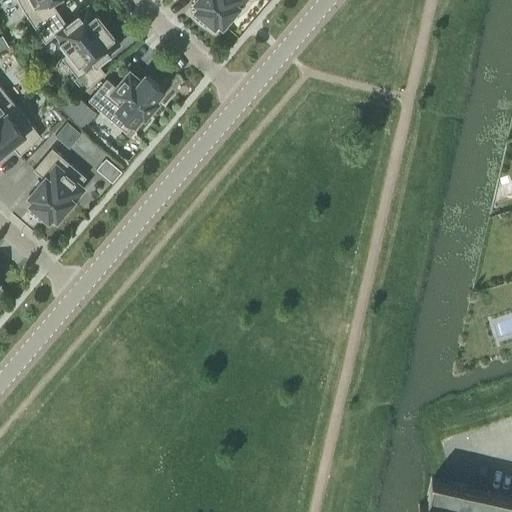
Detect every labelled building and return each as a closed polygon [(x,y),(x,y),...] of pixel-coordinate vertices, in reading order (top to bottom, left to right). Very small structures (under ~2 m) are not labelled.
[(51,0),(18,0),(24,10),(34,24),(37,22),(57,9),(51,0)] [(194,0),(199,4),(195,8),(214,24),(218,20),(222,23),(241,0),(194,0)] [(94,12),(88,5),(79,12),(78,11),(77,12),(77,13),(66,22),(57,9),(37,22),(34,24),(45,41),(54,33),(68,51),(69,52),(104,23),(95,11),(94,12)] [(111,52),(110,51),(119,44),(113,36),(114,35),(104,23),(69,52),(68,51),(62,56),(77,75),(74,77),(83,89),(105,72),(97,61),(108,52),(109,53),(111,52)] [(106,77),(88,98),(126,130),(142,112),(144,114),(157,99),(154,97),(162,88),(145,73),(140,79),(129,71),(117,86),(106,77)] [(0,116),(16,104),(0,84),(0,116)] [(67,104),(81,123),(95,113),(82,94),(67,104)] [(41,135),(16,104),(0,117),(0,151),(11,143),(19,153),(41,135)] [(55,134),(69,146),(81,132),(67,120),(55,134)] [(86,176),(52,146),(33,167),(43,176),(29,193),(33,197),(30,201),(48,217),(52,213),(56,217),(83,186),(79,183),(86,176)] [(116,177),(123,166),(107,155),(99,166),(116,177)] [(424,506),(419,505),(418,507),(428,509),(427,511),(511,511),(511,495),(435,478),(431,477),(424,506)]
